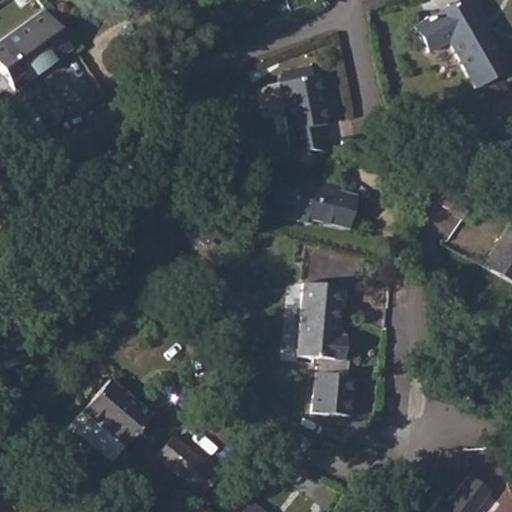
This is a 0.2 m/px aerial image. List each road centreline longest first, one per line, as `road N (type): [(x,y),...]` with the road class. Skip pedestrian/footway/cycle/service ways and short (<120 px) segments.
road 1 (residential): [(33,147),(116,197),(224,336),(240,392),(273,433),(317,465)]
road 2 (residential): [(354,5),(379,132),(420,203),(420,325),(435,400)]
road 3 (residential): [(354,5),(125,92),(33,147)]
